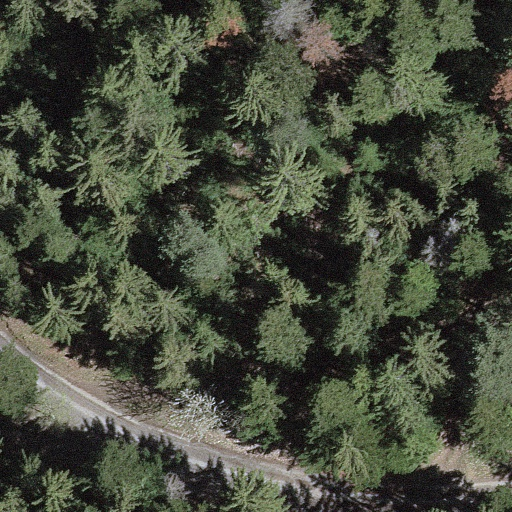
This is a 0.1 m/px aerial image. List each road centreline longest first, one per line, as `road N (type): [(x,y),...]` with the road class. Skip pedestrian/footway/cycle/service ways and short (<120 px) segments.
road 1 (unclassified): [(511,490),(452,499),(279,486),(148,452),(0,323)]
road 2 (track): [(148,452),(0,451)]
